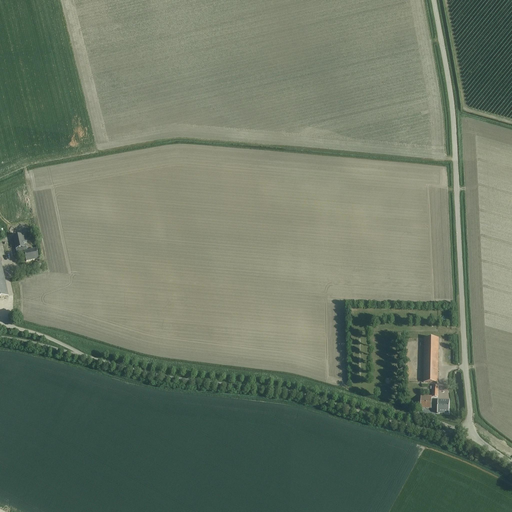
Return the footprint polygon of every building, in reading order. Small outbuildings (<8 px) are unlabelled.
[(21,235),(13,237),(16,250),(18,249),(19,253),(24,252),(26,262),(38,259),(36,250),(27,252),(26,247),(24,247),(23,243),(21,235)] [(0,298),(8,296),(0,257),(0,298)] [(438,383),(439,339),(425,338),(423,383),(438,383)] [(431,409),(432,397),(422,396),(421,409),(431,409)] [(449,414),(449,401),(438,401),(438,413),(449,414)]
